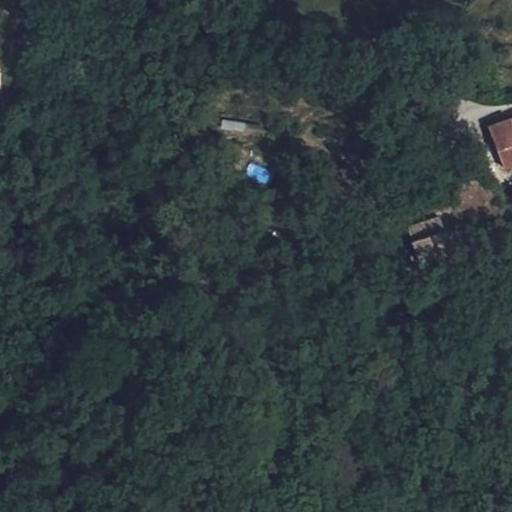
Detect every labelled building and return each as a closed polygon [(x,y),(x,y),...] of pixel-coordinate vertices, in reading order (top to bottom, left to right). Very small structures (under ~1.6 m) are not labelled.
[(372,61),(372,78),(386,77),(386,84),(414,83),(412,58),(372,61)] [(511,73),(500,75),(499,67),(476,69),(481,114),(496,113),(498,133),(511,132),(511,73)] [(450,111),(471,109),(467,90),(447,92),(450,111)] [(303,94),(302,112),(333,115),(334,95),(303,94)] [(441,204),(413,214),(428,248),(455,238),(441,204)]
